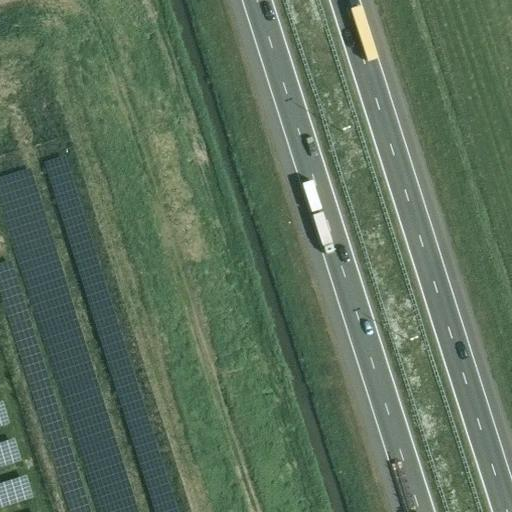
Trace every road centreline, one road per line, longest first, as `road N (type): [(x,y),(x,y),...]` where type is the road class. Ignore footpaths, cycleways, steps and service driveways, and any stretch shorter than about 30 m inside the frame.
road 1 (motorway): [(255,0),(418,511)]
road 2 (motorway): [(508,511),(345,0)]
